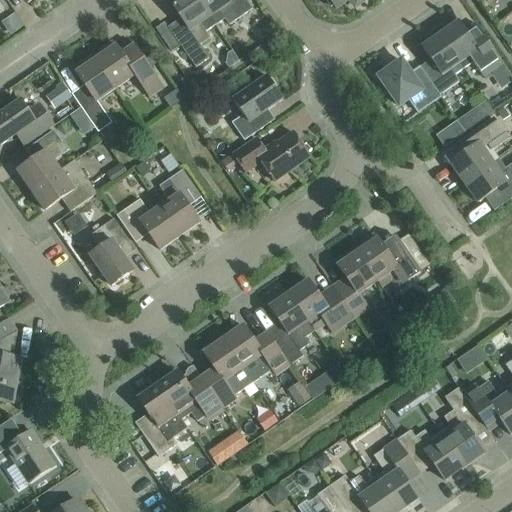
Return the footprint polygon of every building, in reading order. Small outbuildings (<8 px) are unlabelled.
[(205,33),(215,27),(196,0),(174,0),(170,3),(181,20),(168,29),(172,35),(180,47),(196,69),(209,60),(200,47),(210,40),(205,33)] [(196,0),(215,27),(225,20),(229,26),(252,10),(245,0),(196,0)] [(328,0),(336,10),(348,2),(351,5),(354,7),(359,7),(363,4),(364,0),(363,0),(328,0)] [(19,21),(6,30),(12,38),(25,29),(19,21)] [(464,31),(458,23),(440,36),(464,70),(473,63),(483,78),(503,65),(474,23),(464,31)] [(172,35),(164,40),(172,52),(178,48),(180,47),(172,35)] [(455,76),(464,70),(440,36),(422,48),(434,66),(424,73),(420,69),(440,98),(441,98),(440,96),(459,82),(455,76)] [(113,43),(93,57),(116,90),(135,77),(150,98),(164,88),(131,42),(118,51),(113,43)] [(97,103),(116,90),(93,57),(74,71),(87,91),(74,100),(81,109),(87,119),(98,134),(112,124),(97,103)] [(440,98),(420,69),(411,75),(402,62),(379,78),(399,108),(409,101),(418,114),(440,98)] [(244,142),(271,123),(264,114),(282,101),(266,79),(233,102),(244,116),(232,124),(244,142)] [(54,111),(73,98),(62,83),(55,88),(56,89),(45,97),(54,111)] [(28,113),(20,102),(0,116),(0,147),(16,136),(24,148),(54,127),(39,106),(28,113)] [(70,116),(77,126),(87,119),(81,109),(70,116)] [(497,114),(503,123),(510,118),(504,109),(497,114)] [(493,120),(457,145),(464,155),(450,165),(464,185),(499,160),(492,151),(507,140),(493,120)] [(72,122),(56,127),(62,144),(78,138),(72,122)] [(38,158),(18,173),(31,192),(60,172),(59,171),(53,163),(68,153),(53,131),(30,147),(38,158)] [(310,159),(293,134),(272,148),(271,146),(264,151),(256,140),(233,156),(222,164),(227,172),(239,164),(246,174),(261,164),(275,184),(310,159)] [(499,160),(464,185),(478,204),(498,190),(506,203),(511,199),(511,165),(505,170),(499,160)] [(60,172),(31,192),(45,212),(65,198),(74,211),(97,195),(74,162),(59,171),(60,172)] [(134,170),(141,179),(149,174),(142,164),(134,170)] [(160,209),(180,238),(199,224),(186,204),(199,195),(182,172),(159,188),(169,202),(160,209)] [(421,199),(411,206),(427,227),(436,221),(421,199)] [(180,238),(160,209),(150,216),(140,201),(117,217),(133,241),(146,232),(160,252),(180,238)] [(70,241),(87,234),(81,218),(64,225),(70,241)] [(120,253),(132,245),(114,220),(91,236),(101,250),(90,257),(111,288),(133,273),(120,253)] [(374,236),(355,250),(377,283),(382,290),(391,284),(396,290),(420,274),(395,237),(382,247),(374,236)] [(359,296),(377,283),(355,250),(335,263),(346,279),(333,288),(354,319),(368,310),(359,296)] [(354,319),(333,288),(319,297),(309,282),(289,295),(308,323),(315,332),(325,325),(332,335),(354,319)] [(0,309),(9,303),(0,290),(0,309)] [(308,323),(289,295),(269,309),(283,329),(270,338),(290,366),(303,358),(299,352),(309,346),(304,340),(315,332),(308,323)] [(0,402),(13,405),(21,360),(11,358),(16,333),(8,322),(0,327),(0,402)] [(290,366),(270,338),(267,334),(254,343),(243,327),(223,341),(243,370),(244,370),(253,384),(273,371),(278,377),(291,368),(290,366)] [(243,370),(223,341),(204,355),(213,368),(200,378),(223,410),(236,401),(234,398),(244,391),(234,377),(243,370)] [(487,361),(477,347),(467,354),(477,368),(487,361)] [(177,373),(158,387),(178,415),(178,416),(181,421),(191,414),(197,423),(207,416),(211,422),(224,412),(223,410),(200,378),(187,387),(177,373)] [(511,435),(511,397),(506,388),(496,395),(488,383),(478,390),(476,387),(463,395),(463,396),(486,429),(499,420),(510,436),(511,435)] [(178,415),(158,387),(138,400),(152,420),(139,429),(159,459),(177,446),(173,440),(178,436),(187,430),(181,421),(178,416),(178,415)] [(463,396),(463,395),(459,389),(444,399),(449,405),(454,412),(444,419),(450,427),(440,434),(464,468),(484,455),(473,439),(486,429),(463,396)] [(249,422),(258,434),(271,425),(262,413),(249,422)] [(23,438),(11,420),(0,427),(0,454),(7,450),(29,484),(54,467),(31,432),(23,438)] [(464,468),(440,434),(431,440),(425,432),(415,439),(410,432),(397,442),(420,475),(433,466),(445,482),(464,468)] [(240,435),(227,444),(234,454),(247,445),(240,435)] [(407,484),(420,475),(397,442),(374,458),(384,473),(374,479),(397,511),(401,511),(418,500),(407,484)] [(350,484),(345,477),(331,487),(348,511),(367,511),(368,511),(367,511),(397,511),(374,479),(365,486),(359,478),(350,484)] [(348,511),(331,487),(317,497),(322,504),(313,510),(313,511),(348,511)] [(83,511),(76,501),(59,511),(35,511),(33,507),(25,511),(83,511)]
